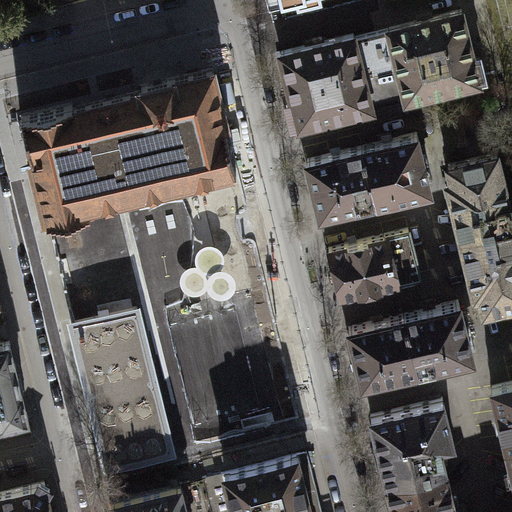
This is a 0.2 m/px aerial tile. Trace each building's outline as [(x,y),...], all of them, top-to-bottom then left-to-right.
[(386,23),(387,27),(402,93),(403,97),(476,80),(459,6),(386,23)] [(368,101),(402,93),(387,27),(351,36),(350,32),(277,49),(294,122),(369,105),(368,101)] [(73,101),(20,114),(46,223),(90,212),(88,204),(237,168),(212,68),(141,85),(142,90),(74,106),(73,101)] [(413,132),(359,145),(372,199),(426,185),(413,132)] [(316,212),(372,199),(359,145),(303,158),(316,212)] [(445,164),(462,239),(511,227),(511,206),(499,151),(445,164)] [(511,307),(511,227),(462,239),(480,315),(511,307)] [(404,228),(325,246),(335,291),(415,273),(404,228)] [(202,244),(199,248),(197,252),(196,257),(197,262),(199,266),(203,269),(208,271),(212,272),(217,270),(221,267),(224,263),(226,259),(226,254),(224,249),(221,245),(217,243),(212,242),(207,242),(202,244)] [(187,266),(183,270),(181,274),(180,279),(181,284),(184,288),(188,291),(192,293),(197,294),(202,292),(206,290),(209,286),(210,281),(210,276),(208,271),(205,267),(201,265),(196,264),(191,264),(187,266)] [(214,268),(210,272),(208,276),(207,281),(208,286),(211,290),(215,293),(219,295),(224,295),(229,294),(233,291),(236,287),(237,283),(237,278),(235,273),(232,269),(228,267),(223,265),(218,266),(214,268)] [(136,302),(133,291),(68,307),(108,465),(173,449),(153,371),(146,344),(143,329),(136,302)] [(455,299),(403,311),(416,366),(468,354),(455,299)] [(358,379),(416,366),(403,311),(345,324),(358,379)] [(0,340),(0,424),(26,418),(7,339),(0,340)] [(511,379),(488,385),(506,451),(511,449),(511,379)] [(370,414),(389,489),(457,472),(438,396),(370,414)] [(273,412),(242,420),(244,430),(276,422),(273,412)] [(214,511),(323,511),(308,448),(225,469),(226,473),(206,478),(214,511)] [(389,489),(394,511),(465,511),(457,472),(389,489)] [(186,511),(179,482),(112,498),(115,511),(186,511)] [(0,511),(51,511),(44,484),(0,494),(0,511)]
